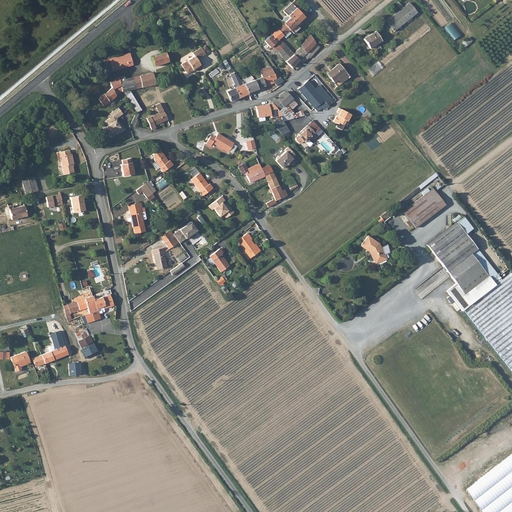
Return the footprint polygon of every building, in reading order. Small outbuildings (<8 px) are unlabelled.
[(296,25),(304,17),(291,3),(283,11),(287,16),(289,18),(283,24),(290,31),(294,34),(299,29),(296,25)] [(415,12),(408,3),(385,20),(393,30),(415,12)] [(283,24),(289,18),(287,16),(281,21),(283,24)] [(452,22),(445,28),(454,40),(461,34),(452,22)] [(278,42),(280,40),(290,31),(283,24),(272,35),(278,42)] [(368,47),(379,40),(373,30),(362,38),(368,47)] [(315,44),(315,42),(309,33),(306,36),(308,40),(300,47),(301,48),(294,55),(293,55),(299,61),(315,44)] [(270,48),(272,47),(277,53),(285,46),(280,40),(278,42),(272,35),(264,41),(270,48)] [(277,53),(282,58),(284,56),(288,60),(293,55),(294,55),(285,46),(277,53)] [(195,56),(182,65),(187,74),(194,71),(193,70),(196,68),(197,69),(197,70),(202,67),(197,60),(206,55),(202,48),(193,53),(195,56)] [(169,62),(166,53),(151,58),(154,66),(169,62)] [(133,65),(130,54),(110,60),(113,71),(133,65)] [(292,68),(299,61),(293,55),(288,60),(286,62),(285,62),(292,68)] [(374,76),(385,68),(380,61),(369,69),(374,76)] [(335,86),(347,76),(337,64),(324,73),(335,86)] [(269,71),(268,69),(262,71),(264,77),(254,80),(258,89),(266,86),(265,84),(273,81),(277,86),(283,81),(280,77),(277,79),(273,70),(269,71)] [(137,89),(151,85),(144,73),(125,80),(117,82),(122,92),(136,88),(137,89)] [(248,93),(244,85),(242,82),(237,75),(232,78),(235,83),(234,84),(236,88),(227,92),(231,102),(249,94),(248,93)] [(116,97),(115,96),(122,92),(117,82),(115,79),(109,83),(112,88),(99,101),(105,107),(116,97)] [(258,89),(254,80),(244,85),(248,93),(258,89)] [(311,88),(304,80),(295,88),(314,111),(324,103),(311,88)] [(329,99),(316,84),(311,88),(324,103),(329,99)] [(271,101),(272,103),(279,111),(291,99),(284,90),(278,96),(278,100),(276,102),(273,99),(271,101)] [(272,103),(245,108),(249,123),(258,120),(260,121),(270,118),(271,119),(283,116),(279,111),(272,103)] [(165,125),(163,122),(167,120),(159,104),(155,106),(159,113),(147,119),(152,130),(165,125)] [(118,107),(107,114),(109,118),(105,121),(107,125),(104,127),(108,134),(114,130),(116,134),(120,131),(121,132),(125,130),(119,121),(118,121),(116,119),(117,117),(122,114),(118,107)] [(349,114),(337,108),(335,112),(337,113),(336,116),(335,115),(332,121),(337,124),(337,123),(341,124),(342,124),(344,120),(345,121),(349,114)] [(136,114),(131,125),(135,127),(138,121),(137,120),(139,114),(138,113),(136,114)] [(275,126),(285,136),(292,130),(282,120),(275,126)] [(314,133),(306,125),(299,131),(299,132),(294,138),(294,140),(298,143),(299,143),(302,140),(303,142),(307,139),(308,139),(314,133)] [(321,128),(313,137),(315,140),(324,130),(321,128)] [(211,144),(227,153),(232,144),(216,135),(214,137),(212,136),(211,138),(208,137),(204,144),(209,147),(211,144)] [(48,139),(40,143),(42,149),(50,145),(48,139)] [(248,150),(257,148),(255,139),(246,141),(248,150)] [(294,156),(286,148),(283,151),(284,152),(279,157),(277,157),(275,160),(274,162),(281,169),(285,165),(285,166),(294,156)] [(162,173),(172,166),(170,162),(167,164),(166,162),(167,161),(160,151),(154,156),(155,163),(162,173)] [(68,152),(57,154),(57,158),(59,158),(63,177),(73,174),(72,166),(73,166),(71,156),(69,156),(68,152)] [(245,164),(237,167),(240,175),(244,173),(249,184),(263,178),(260,170),(249,174),(245,164)] [(133,177),(131,165),(121,167),(124,179),(133,177)] [(162,173),(163,174),(173,167),(172,166),(162,173)] [(268,167),(260,170),(263,178),(266,177),(271,174),(268,167)] [(206,185),(207,184),(200,175),(191,181),(203,197),(213,190),(210,186),(208,187),(206,185)] [(277,188),(273,178),(268,183),(274,198),(275,202),(286,198),(283,191),(281,192),(279,188),(277,188)] [(157,184),(162,190),(169,185),(165,179),(157,184)] [(21,183),(25,197),(31,195),(28,181),(21,183)] [(155,193),(149,184),(146,186),(152,195),(155,193)] [(142,194),(147,200),(153,196),(152,195),(146,186),(145,186),(136,193),(139,196),(142,194)] [(444,203),(432,188),(403,211),(415,226),(444,203)] [(61,194),(59,194),(58,189),(43,193),(47,209),(65,205),(63,195),(61,194)] [(81,197),(70,199),(71,209),(69,209),(70,215),(84,212),(81,197)] [(230,211),(228,212),(222,204),(226,202),(223,198),(209,208),(212,212),(215,210),(220,218),(224,216),(227,220),(233,215),(230,211)] [(228,212),(230,211),(233,215),(235,214),(226,202),(222,204),(228,212)] [(141,211),(143,210),(142,205),(128,208),(133,229),(134,230),(135,235),(146,233),(143,222),(141,214),(141,211)] [(10,221),(26,217),(24,207),(8,210),(10,221)] [(428,244),(435,254),(471,226),(463,215),(428,244)] [(192,221),(174,233),(181,243),(199,230),(192,221)] [(472,228),(471,226),(435,254),(457,282),(448,290),(463,308),(503,278),(467,232),(472,228)] [(369,236),(362,245),(369,250),(375,264),(386,258),(379,243),(369,236)] [(198,249),(207,243),(204,238),(194,244),(198,249)] [(172,240),(166,245),(171,250),(177,246),(172,240)] [(259,249),(258,250),(255,246),(252,242),(243,248),(251,260),(262,252),(259,249)] [(165,249),(154,252),(158,271),(168,269),(165,254),(166,253),(165,249)] [(220,250),(210,258),(222,274),(230,268),(221,256),(224,255),(220,250)] [(421,297),(448,276),(441,268),(415,290),(421,297)] [(463,308),(511,370),(511,274),(510,272),(503,278),(463,308)] [(218,283),(221,287),(227,283),(223,279),(218,283)] [(97,312),(98,314),(102,313),(103,312),(102,310),(114,306),(110,295),(94,300),(96,309),(99,308),(100,311),(97,312)] [(63,307),(66,315),(80,311),(87,308),(90,314),(97,312),(100,311),(99,308),(96,309),(94,300),(93,296),(63,307)] [(100,319),(98,314),(97,312),(90,314),(84,316),(87,324),(100,319)] [(93,348),(84,331),(73,336),(82,353),(93,348)] [(47,349),(48,352),(32,359),(36,367),(68,355),(65,347),(64,347),(60,333),(50,337),(53,345),(48,348),(47,349)] [(30,363),(26,352),(11,358),(16,371),(21,369),(21,367),(30,363)] [(91,367),(100,363),(95,352),(86,356),(91,367)] [(80,375),(80,362),(68,362),(69,376),(80,375)] [(511,511),(511,453),(465,490),(480,511),(511,511)]
